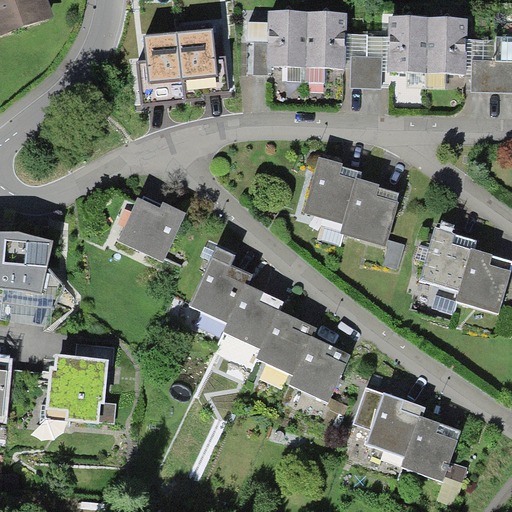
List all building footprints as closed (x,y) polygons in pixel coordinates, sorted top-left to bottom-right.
[(0,0),(0,33),(53,15),(47,0),(0,0)] [(369,57),(369,37),(345,36),(345,15),(269,14),(269,25),(249,25),(249,42),(255,42),(254,75),(274,76),(274,70),(287,70),(287,84),(327,85),(327,67),(344,68),(344,57),(353,57),(369,57)] [(468,19),(390,19),(389,37),(369,37),(369,57),(382,57),(388,57),(388,72),(407,73),(407,86),(448,87),(448,74),(466,74),(466,61),(474,61),(494,61),(494,41),(467,41),(468,19)] [(218,29),(141,37),(145,72),(134,73),(138,109),(176,105),(195,103),(235,99),(230,52),(220,53),(218,29)] [(511,37),(494,38),(494,41),(494,61),(511,61),(511,37)] [(369,57),(353,57),(353,87),(382,87),(382,57),(369,57)] [(511,61),(494,61),(474,61),(473,91),(511,91),(511,61)] [(341,234),(384,247),(399,196),(381,191),(361,185),(364,175),(343,169),(318,161),(304,211),(345,223),(341,234)] [(119,243),(165,263),(186,216),(146,198),(144,202),(139,199),(119,243)] [(455,302),(499,314),(511,267),(511,262),(495,257),(477,252),(480,243),(458,237),(436,230),(421,282),(458,292),(455,302)] [(19,231),(0,231),(0,301),(1,302),(0,319),(45,330),(72,312),(74,298),(48,272),(54,241),(19,231)] [(382,265),(397,269),(404,246),(389,242),(382,265)] [(332,350),(313,342),(318,331),(299,322),(280,313),(284,305),(266,297),(245,287),(250,278),(233,271),(227,268),(232,258),(216,251),(191,306),(228,323),(224,333),(263,351),(260,358),(297,375),(293,384),(327,399),(346,357),(332,350)] [(497,335),(511,338),(511,313),(502,311),(497,335)] [(109,404),(113,349),(78,346),(77,359),(60,358),(59,372),(52,372),(49,421),(115,425),(117,404),(109,404)] [(0,416),(4,417),(8,365),(0,364),(0,416)] [(400,468),(443,484),(462,432),(443,425),(422,417),(425,410),(407,404),(367,389),(354,425),(371,431),(366,445),(404,458),(400,468)] [(448,478),(463,483),(467,469),(452,464),(448,478)]
